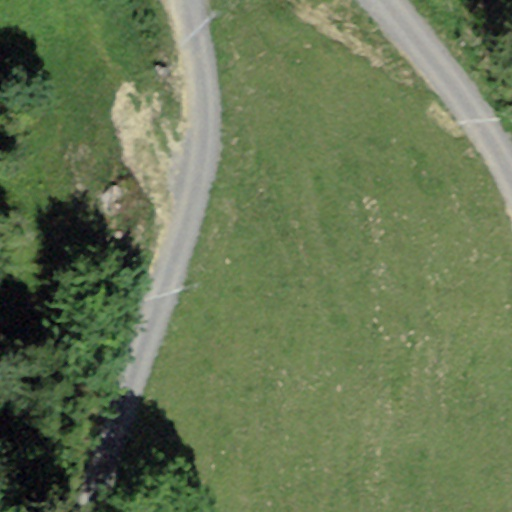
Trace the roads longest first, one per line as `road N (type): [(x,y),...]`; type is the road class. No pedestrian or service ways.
road 1 (track): [(101,511),(194,169),(200,92),(178,0)]
road 2 (track): [(384,0),(511,171)]
